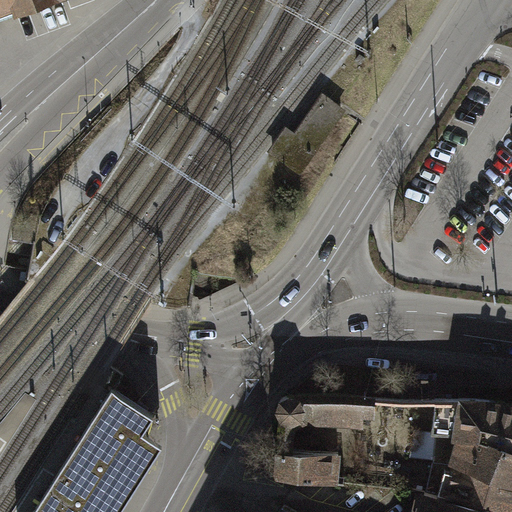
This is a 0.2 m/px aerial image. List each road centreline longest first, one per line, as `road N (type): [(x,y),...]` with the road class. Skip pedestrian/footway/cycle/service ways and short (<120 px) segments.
road 1 (unknown): [(511,98),(409,267)]
road 2 (secondary): [(511,332),(408,320),(341,329)]
road 3 (tertiary): [(43,103),(160,0)]
road 4 (secondary): [(0,307),(146,348)]
road 5 (tertiary): [(146,348),(168,385),(191,481)]
road 6 (tertiary): [(260,365),(191,481)]
